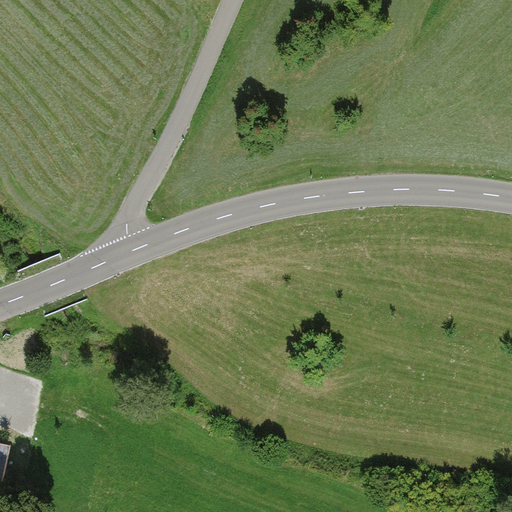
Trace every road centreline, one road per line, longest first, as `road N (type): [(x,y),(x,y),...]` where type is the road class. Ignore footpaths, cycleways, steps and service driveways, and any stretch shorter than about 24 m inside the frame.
road 1 (tertiary): [(511,199),(415,190),(313,198),(220,218),(134,250)]
road 2 (unclassified): [(134,250),(127,222),(232,0)]
road 3 (tertiary): [(134,250),(0,307)]
